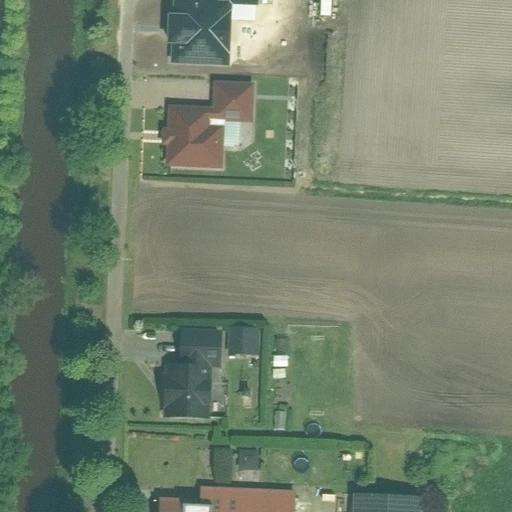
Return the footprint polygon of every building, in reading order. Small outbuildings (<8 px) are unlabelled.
[(180,0),(177,0),(168,13),(165,66),(232,69),(235,25),(258,26),(259,0),(214,0),(215,2),(180,0)] [(218,106),(217,118),(259,120),(261,83),(219,81),(218,106)] [(172,168),(230,170),(232,127),(217,126),(217,118),(218,106),(176,105),(175,127),(168,127),(167,145),(173,145),(172,168)] [(260,356),(261,329),(232,328),(231,355),(260,356)] [(187,330),(186,364),(218,365),(229,365),(230,331),(187,330)] [(168,418),(216,420),(218,365),(186,364),(170,363),(168,418)] [(243,469),(264,470),(264,450),(244,449),(243,469)] [(339,453),(277,451),(276,478),(339,480),(339,453)] [(299,511),(300,490),(207,487),(207,499),(165,498),(164,511),(299,511)] [(363,493),(362,511),(430,511),(431,495),(363,493)]
